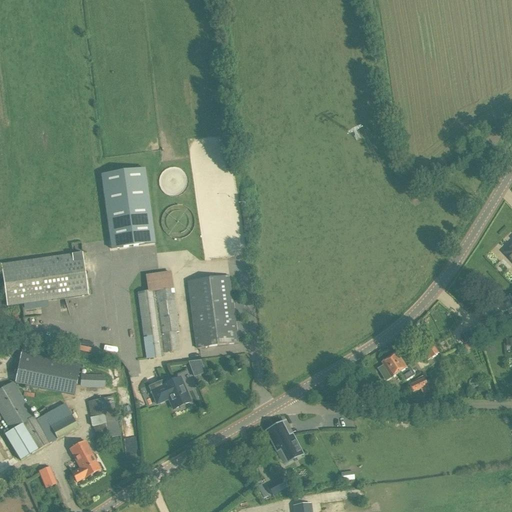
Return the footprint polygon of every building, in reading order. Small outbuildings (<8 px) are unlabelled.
[(149,188),(146,168),(103,174),(112,247),(156,241),(149,188)] [(82,254),(1,265),(6,307),(87,295),(82,254)] [(496,258),(489,264),(495,271),(502,265),(496,258)] [(229,276),(187,282),(196,349),(238,343),(229,276)] [(172,290),(156,292),(161,334),(176,332),(178,332),(172,290)] [(147,293),(137,295),(147,359),(162,357),(153,292),(147,293)] [(511,309),(509,303),(493,311),(498,323),(511,315),(511,309)] [(487,323),(471,330),(475,338),(491,331),(487,323)] [(430,339),(423,344),(432,358),(439,354),(430,339)] [(26,354),(20,384),(74,395),(80,365),(26,354)] [(391,358),(382,364),(392,379),(400,373),(406,382),(415,375),(409,366),(407,368),(398,354),(397,355),(395,354),(391,356),(391,358)] [(206,372),(201,360),(189,361),(195,376),(206,372)] [(163,381),(148,388),(155,405),(168,399),(173,409),(179,407),(179,408),(185,406),(184,404),(190,402),(180,378),(164,385),(163,381)] [(425,379),(410,386),(414,393),(428,386),(425,379)] [(14,382),(0,389),(0,413),(11,432),(22,425),(34,418),(35,420),(35,419),(14,382)] [(112,397),(88,402),(96,441),(120,436),(112,397)] [(35,419),(35,420),(48,445),(78,428),(65,404),(35,419)] [(34,418),(22,425),(37,451),(48,445),(35,420),(34,418)] [(302,455),(292,436),(288,438),(281,424),(267,432),(277,451),(281,449),(288,463),(302,455)] [(22,425),(6,435),(22,460),(37,451),(22,425)] [(85,442),(69,451),(79,469),(72,473),(77,483),(101,470),(85,442)] [(57,483),(54,477),(44,482),(46,488),(57,483)] [(333,511),(333,498),(322,498),(322,511),(333,511)]
